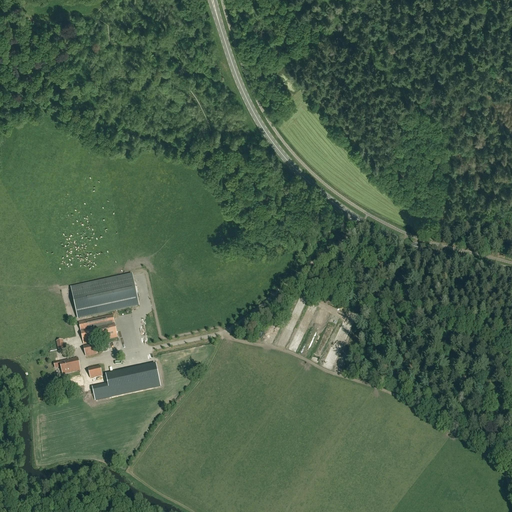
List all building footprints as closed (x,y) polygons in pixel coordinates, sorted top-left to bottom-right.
[(139,305),(132,275),(71,288),(78,319),(139,305)] [(83,344),(117,337),(113,315),(79,322),(83,344)] [(59,352),(65,350),(63,340),(56,341),(59,352)] [(95,344),(84,346),(86,356),(97,354),(95,344)] [(63,374),(80,370),(77,358),(54,363),(55,368),(60,367),(61,370),(62,370),(63,374)] [(154,364),(104,373),(106,384),(156,375),(154,364)] [(91,378),(101,376),(99,366),(89,368),(91,378)]
